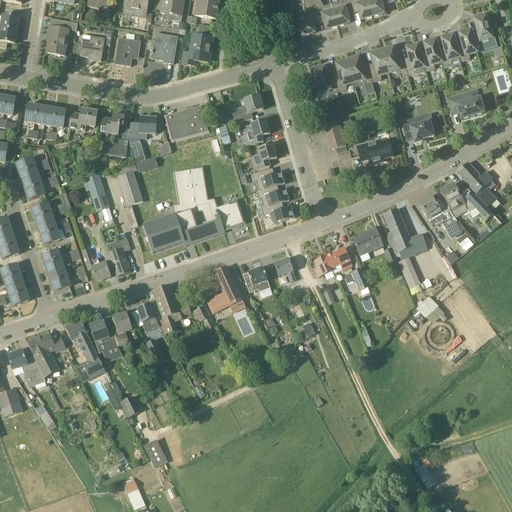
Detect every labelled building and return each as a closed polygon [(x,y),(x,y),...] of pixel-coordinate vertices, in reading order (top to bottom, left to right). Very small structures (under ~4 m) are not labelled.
[(111,0),(88,0),(88,8),(109,11),(111,0)] [(148,0),(125,0),(124,12),(146,15),(148,0)] [(184,0),(162,0),(160,14),(174,16),(173,22),(181,23),(182,18),(184,0)] [(216,6),(218,7),(219,0),(198,0),(198,3),(196,3),(194,17),(198,18),(214,21),(216,6)] [(310,0),(303,0),(304,13),(296,16),(298,23),(297,23),(296,23),(296,33),(297,33),(297,32),(301,31),(302,38),(303,38),(314,35),(314,34),(311,25),(317,23),(310,0)] [(331,6),(323,8),(319,0),(310,0),(317,23),(323,21),(326,30),(326,31),(337,28),(331,6)] [(331,6),(337,28),(349,25),(349,24),(348,24),(346,15),(352,13),(348,0),(338,0),(339,3),(331,6)] [(366,0),(348,0),(352,13),(358,11),(360,20),(360,21),(372,18),(366,0)] [(386,0),(366,0),(372,18),(383,15),(383,14),(380,5),(387,3),(386,0)] [(19,20),(2,17),(0,30),(17,33),(19,20)] [(493,44),(490,32),(493,31),(493,32),(494,31),(489,23),(488,23),(489,23),(487,24),(485,17),(484,17),(473,20),(474,22),(474,21),(478,37),(472,38),(477,54),(483,52),(482,47),(493,44)] [(187,18),(186,24),(196,26),(197,19),(187,18)] [(49,43),(47,55),(65,57),(69,32),(70,24),(51,21),(50,29),(49,29),(47,38),(51,38),(50,43),(49,43)] [(197,35),(205,36),(206,28),(199,27),(197,35)] [(17,33),(0,30),(0,29),(0,43),(15,46),(17,33)] [(462,46),(459,47),(464,63),(470,61),(469,56),(477,54),(472,38),(470,32),(459,35),(462,46)] [(178,39),(155,35),(152,55),(151,61),(163,63),(164,62),(173,63),(173,66),(178,39)] [(105,40),(96,39),(83,37),(81,47),(79,58),(93,60),(93,62),(101,64),(105,40)] [(213,40),(193,37),(190,54),(184,53),(182,65),(191,67),(192,62),(208,64),(208,60),(210,60),(213,40)] [(463,71),(461,64),(456,48),(453,37),(441,40),(445,51),(439,53),(443,69),(444,73),(451,71),(453,73),(463,71)] [(140,44),(119,40),(115,66),(130,68),(132,57),(138,58),(140,44)] [(427,56),(421,58),(425,74),(443,69),(439,53),(435,42),(424,45),(427,56)] [(404,63),(408,79),(425,74),(421,58),(418,47),(406,50),(409,61),(404,63)] [(382,53),(388,75),(395,73),(398,77),(400,77),(401,81),(408,79),(404,63),(398,65),(393,50),(394,50),(393,49),(382,53)] [(368,69),(372,85),(381,82),(381,77),(388,75),(382,53),(370,56),(371,57),(374,67),(368,69)] [(355,90),(364,87),(366,94),(374,92),(372,85),(368,69),(362,71),(359,60),(359,59),(347,62),(355,90)] [(333,79),(337,94),(355,90),(347,62),(336,66),(336,67),(339,77),(333,79)] [(320,99),(337,94),(333,79),(327,81),(324,70),(324,69),(313,72),(312,72),(314,79),(313,79),(312,79),(312,89),(313,89),(313,88),(316,87),(320,99)] [(480,100),(471,102),(468,94),(447,101),(451,117),(459,115),(461,121),(484,114),(480,100)] [(251,114),(263,111),(259,98),(244,102),(245,108),(239,109),(237,110),(231,112),(233,120),(227,121),(229,127),(253,120),(251,114)] [(6,99),(3,116),(13,117),(15,100),(6,99)] [(35,125),(37,108),(28,106),(25,123),(35,125)] [(47,109),(37,108),(35,125),(44,126),(47,109)] [(202,108),(164,118),(171,144),(209,134),(202,108)] [(53,128),(56,111),(47,109),(44,126),(53,128)] [(66,113),(56,111),(53,128),(63,130),(66,113)] [(71,115),(69,130),(85,133),(86,128),(95,129),(97,114),(82,111),(81,118),(71,117),(72,115),(71,115)] [(118,137),(120,127),(123,128),(125,118),(113,116),(112,120),(103,119),(101,132),(106,133),(106,135),(115,137),(118,137)] [(341,117),(344,126),(350,124),(347,116),(341,117)] [(430,117),(419,120),(416,121),(416,120),(407,123),(408,127),(403,128),(407,144),(413,142),(414,146),(422,144),(421,142),(425,141),(434,138),(432,132),(431,128),(433,128),(430,117)] [(128,139),(128,140),(133,156),(143,154),(140,143),(140,140),(147,141),(147,135),(155,136),(156,120),(140,120),(140,125),(140,127),(131,126),(131,124),(130,124),(129,133),(129,134),(128,139)] [(264,144),(262,138),(270,135),(266,122),(251,126),(252,132),(244,135),(248,149),(264,144)] [(345,147),(339,122),(324,127),(328,141),(325,142),(328,152),(339,149),(341,155),(337,156),(339,162),(351,159),(349,153),(347,153),(345,147)] [(90,135),(85,140),(90,144),(94,139),(90,135)] [(399,140),(397,141),(398,145),(392,146),(393,150),(401,148),(399,140)] [(217,141),(212,143),(215,154),(220,153),(217,141)] [(388,142),(373,146),(373,144),(357,148),(361,163),(368,161),(370,167),(379,165),(378,163),(393,158),(388,142)] [(268,162),(277,160),(273,146),(257,151),(259,156),(250,159),(254,172),(270,168),(268,162)] [(33,160),(16,166),(19,175),(36,169),(33,160)] [(134,173),(137,172),(135,165),(115,171),(118,178),(117,179),(126,208),(124,209),(130,231),(134,229),(138,228),(131,207),(144,203),(134,173)] [(474,197),(473,199),(486,212),(496,201),(485,188),(493,181),(486,174),(480,179),(468,165),(456,175),(476,196),(474,197)] [(36,169),(19,175),(22,184),(39,178),(36,169)] [(152,255),(183,244),(191,242),(193,246),(225,234),(223,230),(229,228),(230,230),(244,225),(237,204),(230,206),(229,205),(217,209),(214,201),(208,202),(203,169),(174,174),(179,206),(173,207),(174,216),(143,227),(147,238),(144,239),(146,245),(149,244),(152,255)] [(272,171),(252,177),(254,183),(260,182),(263,191),(277,187),(284,185),(281,174),(273,176),(272,171)] [(110,210),(99,176),(86,181),(96,214),(110,210)] [(22,184),(25,193),(42,187),(39,178),(22,184)] [(453,186),(440,193),(452,214),(465,207),(469,215),(475,211),(482,217),(479,220),(492,232),(500,227),(486,212),(473,199),(474,197),(472,195),(462,203),(453,186)] [(25,193),(28,202),(45,196),(42,187),(25,193)] [(263,191),(256,193),(258,201),(265,199),(268,208),(282,204),(289,202),(286,191),(279,193),(277,187),(263,191)] [(449,213),(442,217),(431,198),(418,205),(427,220),(428,220),(433,230),(442,225),(450,239),(462,233),(457,224),(458,224),(449,213)] [(268,208),(261,210),(263,218),(270,216),(273,226),(294,220),(290,209),(284,211),(282,204),(268,208)] [(48,206),(32,211),(35,220),(51,214),(48,206)] [(428,251),(427,248),(422,236),(410,241),(404,228),(397,211),(383,217),(391,234),(385,237),(390,246),(391,246),(395,256),(399,254),(402,262),(428,251)] [(51,214),(35,220),(38,229),(54,223),(51,214)] [(0,231),(10,228),(7,219),(0,221),(0,231)] [(54,223),(38,229),(41,238),(57,233),(54,223)] [(0,241),(13,237),(10,228),(0,231),(0,241)] [(382,248),(375,230),(367,233),(368,235),(353,241),(362,264),(370,260),(367,254),(382,248)] [(57,233),(41,238),(44,247),(60,241),(57,233)] [(13,237),(0,241),(0,251),(16,247),(13,237)] [(124,254),(130,252),(126,239),(119,242),(121,250),(109,254),(117,279),(131,274),(124,254)] [(467,239),(459,245),(465,253),(473,247),(467,239)] [(16,247),(0,251),(0,253),(3,261),(19,256),(16,247)] [(344,250),(326,258),(332,273),(333,273),(334,275),(342,272),(352,268),(344,250)] [(88,251),(82,253),(88,272),(92,271),(96,284),(110,279),(105,265),(100,267),(98,260),(92,262),(88,251)] [(391,251),(385,253),(389,264),(396,262),(391,251)] [(61,261),(58,252),(41,258),(45,267),(61,261)] [(332,273),(326,258),(315,263),(318,270),(315,271),(319,279),(325,276),(327,282),(334,279),(332,273)] [(399,263),(408,290),(420,286),(411,259),(399,263)] [(64,270),(61,261),(45,267),(48,276),(64,270)] [(288,261),(274,266),(279,279),(287,276),(290,284),(295,283),(288,261)] [(17,266),(0,272),(3,281),(20,275),(17,266)] [(243,303),(228,270),(227,268),(214,274),(223,295),(207,302),(213,316),(230,308),(243,303)] [(263,269),(243,276),(249,294),(258,291),(259,294),(270,290),(263,269)] [(64,270),(48,276),(51,285),(67,279),(64,270)] [(360,270),(351,274),(359,293),(368,290),(360,270)] [(20,275),(3,281),(7,290),(23,284),(20,275)] [(399,276),(395,278),(400,288),(404,286),(399,276)] [(67,279),(51,285),(54,294),(70,289),(67,279)] [(26,294),(23,284),(7,290),(10,299),(26,294)] [(182,320),(181,317),(191,313),(188,307),(178,310),(169,286),(153,292),(167,330),(169,336),(177,333),(173,323),(182,320)] [(355,287),(347,289),(349,295),(356,293),(355,287)] [(330,292),(323,295),(329,307),(335,304),(330,292)] [(29,303),(26,294),(10,299),(13,308),(29,303)] [(429,299),(423,304),(420,301),(415,306),(418,309),(417,310),(425,320),(438,308),(429,299)] [(147,322),(155,320),(150,305),(137,310),(142,324),(145,332),(146,334),(151,332),(150,330),(147,322)] [(204,307),(194,312),(200,324),(203,323),(207,332),(214,328),(204,307)] [(111,329),(117,349),(129,345),(125,333),(132,331),(127,315),(113,320),(115,327),(111,329)] [(270,328),(276,325),(273,318),(267,321),(270,328)] [(82,366),(89,381),(105,373),(98,359),(87,336),(80,322),(65,329),(72,343),(77,341),(88,363),(82,366)] [(117,349),(111,329),(106,331),(103,323),(89,327),(95,344),(99,355),(117,349)] [(315,336),(309,325),(296,332),(301,343),(315,336)] [(278,333),(275,327),(269,330),(272,336),(278,333)] [(365,330),(359,332),(362,341),(368,339),(365,330)] [(50,355),(55,353),(56,355),(66,351),(61,339),(52,343),(50,336),(27,344),(37,363),(36,363),(40,370),(45,380),(60,372),(50,355)] [(155,341),(146,345),(154,361),(162,356),(155,341)] [(28,366),(22,352),(7,358),(12,372),(22,368),(30,389),(46,384),(44,380),(45,380),(40,370),(36,363),(28,366)] [(257,375),(255,370),(249,368),(244,371),(249,379),(257,375)] [(0,377),(0,406),(2,412),(20,406),(15,390),(5,393),(0,377)] [(78,379),(72,382),(75,389),(81,386),(78,379)] [(116,383),(111,385),(113,390),(119,400),(123,398),(116,383)] [(105,394),(109,400),(112,406),(120,402),(119,400),(113,390),(105,394)] [(134,399),(121,405),(123,409),(128,420),(141,414),(134,399)] [(187,405),(180,408),(183,415),(190,411),(187,405)] [(47,414),(41,418),(47,428),(54,424),(47,414)] [(56,428),(54,424),(47,428),(46,428),(49,433),(56,428)] [(158,442),(144,448),(155,471),(168,465),(158,442)] [(134,482),(123,487),(134,510),(145,505),(134,482)]
